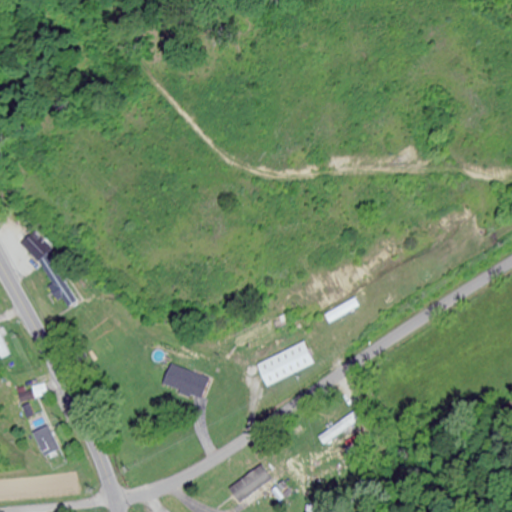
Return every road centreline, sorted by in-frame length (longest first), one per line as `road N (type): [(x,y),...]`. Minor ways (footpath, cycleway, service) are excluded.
road 1 (residential): [(115,503),(209,464),(511,262)]
road 2 (secondary): [(117,511),(92,439),(0,268)]
